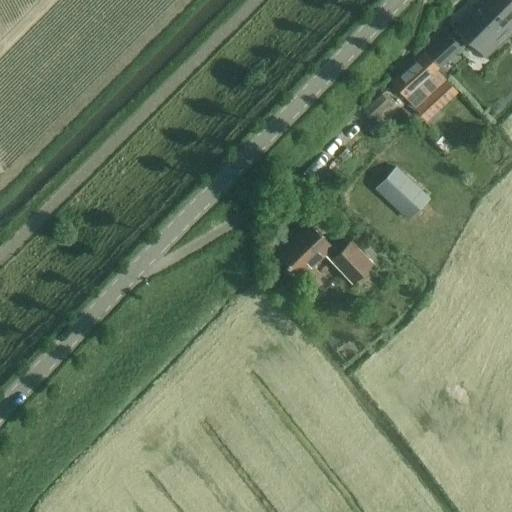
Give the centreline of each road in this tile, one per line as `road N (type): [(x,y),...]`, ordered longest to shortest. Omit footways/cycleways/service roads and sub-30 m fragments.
road 1 (tertiary): [(127,278),(413,0)]
road 2 (residential): [(357,119),(303,183),(127,278)]
road 3 (tertiary): [(0,414),(127,278)]
